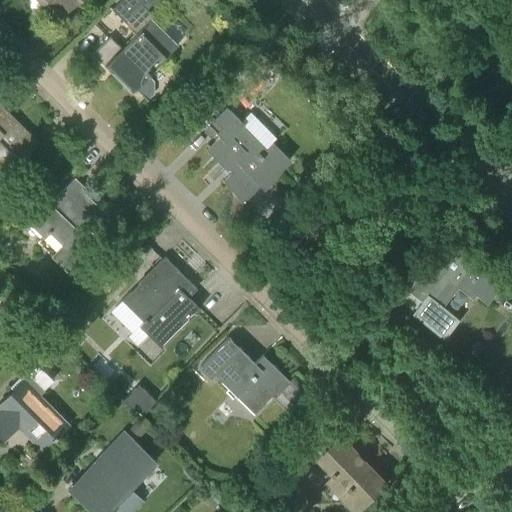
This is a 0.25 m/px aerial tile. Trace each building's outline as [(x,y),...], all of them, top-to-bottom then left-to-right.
[(72,0),(46,0),(48,1),(44,4),(56,17),(72,0)] [(153,15),(139,0),(112,0),(109,4),(136,32),(121,47),(110,36),(93,53),(108,68),(111,64),(135,88),(169,54),(154,39),(162,30),(150,19),(153,15)] [(0,160),(7,154),(17,164),(40,142),(0,101),(0,160)] [(220,135),(206,149),(231,174),(223,182),(242,200),(259,182),(263,186),(291,158),(273,141),(266,148),(243,125),(244,123),(227,105),(208,124),(220,135)] [(87,188),(75,176),(30,221),(43,235),(38,241),(66,269),(92,244),(86,238),(108,215),(84,191),(87,188)] [(489,299),(505,279),(452,237),(411,289),(440,312),(460,286),(475,297),(480,291),(489,299)] [(196,288),(166,257),(124,299),(144,319),(139,324),(161,346),(199,308),(188,296),(196,288)] [(228,336),(199,365),(211,377),(216,373),(256,413),(274,395),(268,388),(281,374),(262,355),(255,363),(228,336)] [(0,405),(1,407),(0,407),(0,435),(5,440),(20,426),(44,451),(70,425),(24,378),(0,400),(0,405)] [(138,384),(122,400),(138,416),(154,401),(138,384)] [(139,417),(129,427),(139,437),(149,427),(139,417)] [(96,476),(80,492),(100,511),(111,511),(116,507),(121,511),(129,511),(130,511),(131,511),(132,511),(142,502),(129,489),(154,463),(124,434),(90,470),(96,476)] [(373,466),(343,436),(321,459),(337,475),(338,473),(351,487),(343,495),(358,510),(385,484),(370,469),(373,466)] [(243,490),(230,500),(239,511),(252,501),(243,490)]
